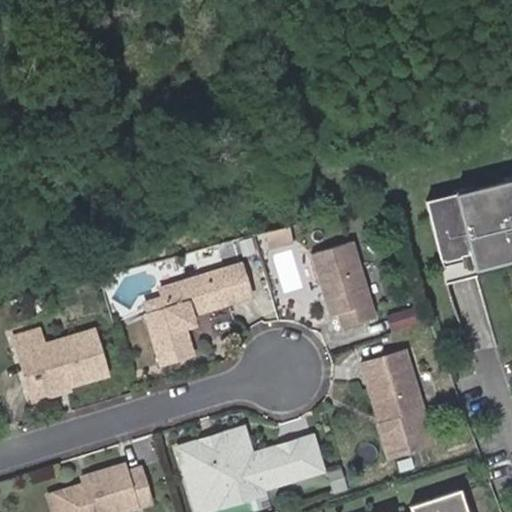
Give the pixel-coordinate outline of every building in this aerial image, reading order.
[(511,176),(423,197),(440,268),(463,262),(466,274),(486,269),(486,273),(505,268),(504,264),(511,262),(511,176)] [(273,226),(274,241),(297,239),(296,224),(273,226)] [(348,241),(307,253),(326,316),(334,314),(338,328),(372,317),(348,241)] [(272,252),(286,290),(309,282),(294,244),(272,252)] [(237,266),(155,290),(160,310),(141,315),(155,364),(187,355),(179,328),(178,323),(182,316),(187,315),(246,298),(237,266)] [(189,325),(187,315),(182,316),(178,323),(179,328),(189,325)] [(6,336),(12,354),(22,351),(35,396),(63,386),(102,374),(88,330),(38,346),(32,328),(6,336)] [(401,350),(357,363),(386,458),(430,444),(401,350)] [(22,351),(12,354),(27,404),(65,391),(63,386),(35,396),(22,351)] [(246,427),(180,447),(199,511),(201,511),(224,505),(219,487),(260,475),(264,488),(309,474),(300,440),(254,453),(246,427)] [(314,436),(300,440),(309,474),(324,470),(314,436)] [(86,482),(57,491),(62,511),(119,511),(154,502),(143,465),(129,469),(127,462),(92,473),(94,480),(86,482)] [(92,473),(84,475),(86,482),(94,480),(92,473)] [(224,505),(265,493),(264,488),(260,475),(219,487),(224,505)] [(62,511),(57,491),(50,493),(55,511),(62,511)] [(462,511),(457,492),(393,511),(462,511)]
